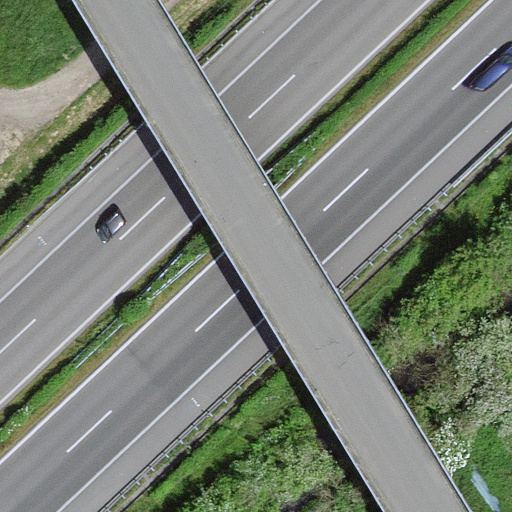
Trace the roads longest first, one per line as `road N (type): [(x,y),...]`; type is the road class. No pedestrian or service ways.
road 1 (motorway): [(3,511),(511,33)]
road 2 (unclassified): [(428,511),(115,0)]
road 3 (motorway): [(374,0),(0,352)]
road 4 (track): [(159,0),(48,98),(0,102)]
